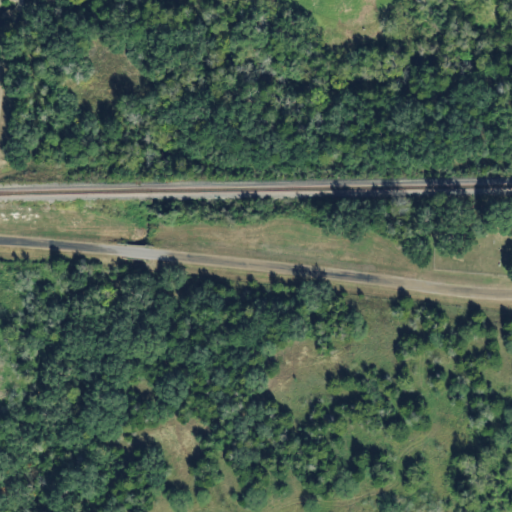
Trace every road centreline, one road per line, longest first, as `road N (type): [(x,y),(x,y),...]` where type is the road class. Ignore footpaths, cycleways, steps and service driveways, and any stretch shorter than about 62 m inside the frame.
road 1 (residential): [(0,241),(511,294)]
road 2 (residential): [(0,173),(26,162),(60,110),(73,67),(21,45),(19,17)]
